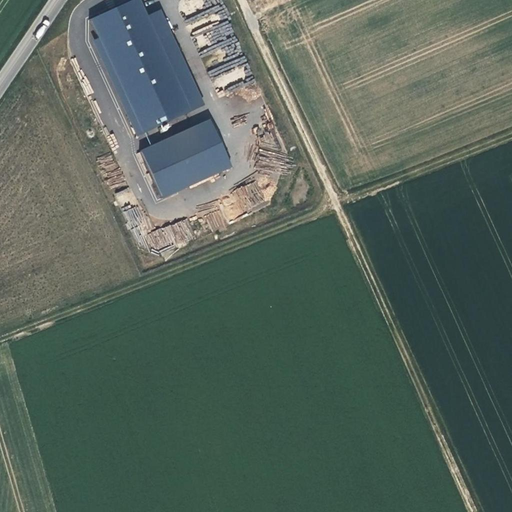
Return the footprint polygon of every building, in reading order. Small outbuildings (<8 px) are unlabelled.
[(138,0),(127,0),(89,17),(98,36),(135,119),(182,98),(145,15),(138,0)] [(158,9),(145,15),(182,98),(135,119),(98,36),(91,39),(134,136),(202,106),(158,9)] [(207,120),(175,134),(179,144),(170,148),(187,186),(228,168),(207,120)] [(159,198),(187,186),(170,148),(179,144),(175,134),(138,151),(159,198)] [(130,227),(140,224),(136,208),(125,211),(130,227)] [(187,222),(149,230),(153,249),(191,240),(187,222)] [(129,348),(115,308),(67,325),(82,364),(129,348)]
